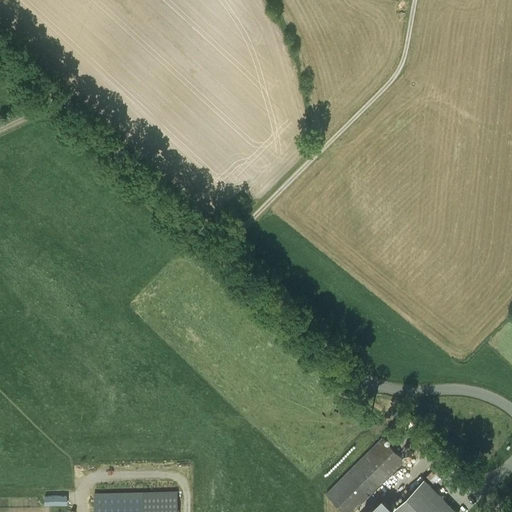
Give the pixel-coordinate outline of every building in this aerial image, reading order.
[(326,493),(334,501),(344,511),(352,511),(369,496),(404,460),(382,437),(326,493)] [(434,469),(429,473),(435,479),(440,474),(434,469)] [(393,511),(455,511),(429,485),(423,478),(411,490),(393,507),(391,509),(393,511)] [(177,511),(177,491),(142,492),(94,493),(94,511),(177,511)] [(382,495),(364,511),(388,511),(391,509),(393,507),(382,495)]
